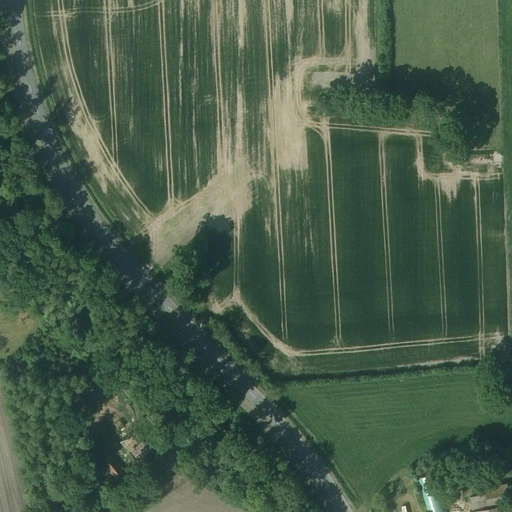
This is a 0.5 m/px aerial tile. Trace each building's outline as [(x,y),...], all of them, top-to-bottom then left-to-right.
[(120,420),(115,425),(118,429),(123,425),(120,420)] [(134,430),(120,441),(135,461),(149,450),(134,430)] [(123,470),(111,454),(101,462),(113,477),(123,470)] [(485,466),(477,469),(481,480),(489,478),(485,466)] [(447,511),(439,473),(420,477),(428,511),(447,511)] [(508,484),(485,488),(486,494),(469,497),(472,511),(511,503),(508,484)] [(472,511),(469,511),(511,511),(511,502),(511,503),(472,511)]
